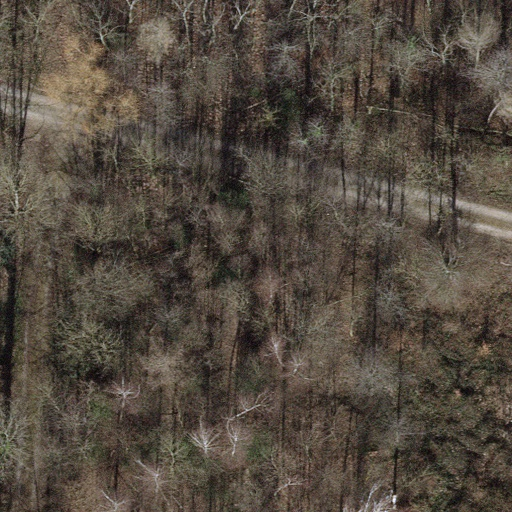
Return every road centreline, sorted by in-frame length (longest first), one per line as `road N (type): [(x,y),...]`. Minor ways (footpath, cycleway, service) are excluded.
road 1 (track): [(0,98),(511,227)]
road 2 (track): [(26,511),(41,316),(73,117)]
